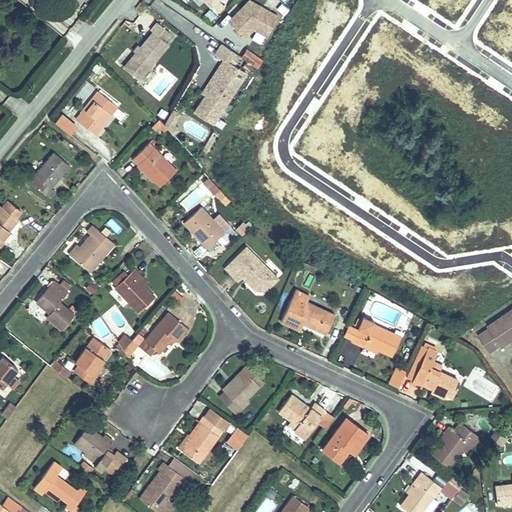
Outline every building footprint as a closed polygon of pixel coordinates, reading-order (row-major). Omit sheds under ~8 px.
[(191,0),(202,11),(211,0),(191,0)] [(269,0),(280,13),(294,0),(269,0)] [(204,15),(211,22),(217,17),(209,10),(204,15)] [(260,22),(248,38),(259,46),(271,30),(260,22)] [(132,86),(161,50),(156,46),(162,39),(149,29),(143,37),(146,39),(135,52),(133,54),(131,56),(129,59),(117,74),(132,86)] [(247,48),(240,57),(256,70),(263,61),(247,48)] [(211,124),(233,88),(239,79),(232,75),(216,65),(210,74),(214,77),(198,101),(192,112),(211,124)] [(198,101),(214,77),(210,74),(195,99),(198,101)] [(92,89),(82,100),(86,102),(79,111),(70,121),(86,135),(111,104),(92,89)] [(75,108),(79,111),(86,102),(82,100),(75,108)] [(211,124),(192,112),(188,118),(207,130),(211,124)] [(148,118),(138,128),(142,132),(145,128),(151,122),(148,118)] [(151,122),(145,128),(149,132),(155,126),(151,122)] [(172,171),(147,151),(146,153),(140,149),(125,168),(136,176),(142,169),(151,176),(149,178),(160,188),(172,171)] [(47,191),(43,187),(61,165),(44,152),(32,165),(25,173),(30,177),(24,184),(41,199),(47,191)] [(28,162),(22,170),(25,173),(32,165),(28,162)] [(204,183),(201,180),(196,185),(200,189),(205,184),(204,183)] [(222,200),(213,191),(209,196),(218,204),(222,200)] [(0,232),(9,221),(7,219),(12,212),(0,203),(0,232)] [(199,252),(217,237),(205,222),(195,210),(176,226),(183,235),(186,233),(195,244),(193,246),(199,252)] [(210,217),(205,222),(217,237),(223,232),(210,217)] [(71,255),(64,263),(81,278),(102,253),(80,235),(74,241),(79,245),(71,255)] [(239,250),(217,271),(223,277),(221,278),(229,286),(236,279),(240,284),(237,287),(246,296),(247,295),(257,292),(258,293),(266,286),(258,278),(263,274),(239,250)] [(59,260),(64,263),(71,255),(66,251),(59,260)] [(143,304),(133,295),(124,287),(130,282),(123,276),(105,293),(130,317),(143,304)] [(85,289),(92,294),(96,287),(89,282),(85,289)] [(124,287),(133,295),(138,291),(130,282),(124,287)] [(59,296),(45,283),(28,304),(41,316),(38,319),(55,334),(68,319),(51,305),(59,296)] [(324,319),(296,305),(299,299),(285,293),(271,324),(292,335),(295,328),(315,337),(324,319)] [(493,341),(506,332),(511,339),(511,338),(511,310),(478,334),(479,337),(469,344),(478,356),(480,360),(491,353),(498,348),(493,341)] [(354,318),(348,330),(342,343),(355,349),(357,343),(373,351),(385,357),(393,339),(364,325),(365,323),(354,318)] [(159,326),(129,358),(138,366),(143,361),(146,363),(153,356),(158,351),(161,354),(166,359),(178,345),(159,326)] [(348,330),(341,327),(335,340),(342,343),(348,330)] [(492,355),(511,341),(511,339),(506,332),(493,341),(498,348),(491,353),(492,355)] [(74,365),(68,373),(85,387),(97,372),(93,369),(104,354),(87,341),(70,363),(74,365)] [(106,346),(110,354),(118,346),(112,341),(106,346)] [(357,343),(355,349),(370,357),(373,351),(357,343)] [(110,354),(114,360),(123,352),(118,346),(110,354)] [(402,374),(399,380),(406,383),(405,386),(414,389),(416,383),(433,391),(431,395),(442,399),(443,395),(450,398),(454,388),(451,387),(454,380),(437,374),(439,369),(425,363),(429,354),(413,347),(402,374)] [(158,351),(153,356),(156,359),(161,354),(158,351)] [(443,359),(429,354),(425,363),(439,369),(443,359)] [(40,367),(56,379),(61,372),(46,361),(40,367)] [(0,384),(10,372),(0,363),(0,384)] [(402,374),(392,370),(387,382),(397,386),(399,380),(402,374)] [(228,415),(232,411),(230,409),(239,401),(252,388),(244,380),(238,372),(211,396),(228,415)] [(251,374),(244,380),(252,388),(259,382),(251,374)] [(302,413),(283,397),(273,409),(285,420),(282,424),(290,430),(288,432),(299,442),(320,416),(308,406),(302,413)] [(230,409),(232,411),(240,403),(239,401),(230,409)] [(222,424),(201,407),(195,415),(215,432),(222,424)] [(177,450),(191,462),(215,432),(195,415),(190,421),(194,424),(185,435),(187,437),(177,450)] [(101,440),(91,432),(78,422),(64,439),(76,448),(87,457),(84,461),(82,463),(89,469),(93,465),(102,472),(115,456),(106,449),(104,451),(96,445),(101,440)] [(430,456),(445,469),(459,452),(463,456),(478,439),(457,422),(450,430),(446,427),(441,433),(445,437),(430,456)] [(338,423),(312,455),(329,468),(339,457),(345,462),(361,443),(338,423)] [(217,432),(234,445),(241,437),(224,424),(217,432)] [(95,428),(91,432),(101,440),(104,435),(95,428)] [(185,435),(181,432),(170,445),(177,450),(187,437),(185,435)] [(123,463),(135,448),(131,446),(120,460),(123,463)] [(87,457),(76,448),(73,452),(84,461),(87,457)] [(61,488),(69,494),(80,481),(72,474),(68,478),(49,462),(55,455),(48,449),(27,473),(48,491),(53,486),(59,491),(61,488)] [(131,497),(148,511),(158,497),(174,478),(158,464),(131,497)] [(391,511),(417,511),(431,496),(411,479),(405,486),(409,490),(391,511)] [(511,480),(497,482),(499,501),(511,499),(511,480)] [(462,483),(458,488),(465,493),(469,489),(462,483)] [(16,495),(2,484),(0,487),(14,498),(16,495)] [(61,488),(59,491),(54,497),(62,503),(69,494),(61,488)] [(458,488),(450,497),(457,503),(465,493),(458,488)] [(0,494),(0,509),(3,511),(5,511),(11,504),(0,494)] [(69,494),(62,503),(66,507),(73,498),(69,494)] [(295,511),(298,509),(281,495),(267,511),(295,511)] [(158,497),(148,511),(149,511),(158,511),(166,503),(158,497)] [(450,497),(446,502),(453,508),(457,503),(450,497)] [(423,511),(424,511),(429,511),(438,504),(434,500),(423,511)]
